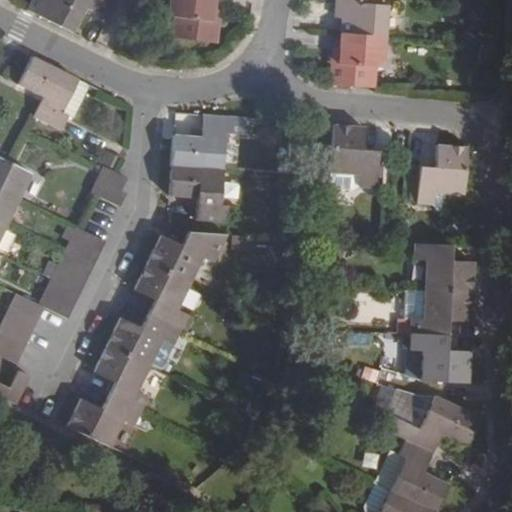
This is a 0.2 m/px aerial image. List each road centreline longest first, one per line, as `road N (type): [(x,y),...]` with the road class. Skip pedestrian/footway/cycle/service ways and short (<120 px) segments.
road 1 (residential): [(256,64),(311,100),(443,112),(468,122),(493,154),(483,511)]
road 2 (residential): [(156,94),(150,213),(90,347),(68,370)]
road 3 (residential): [(0,18),(156,94)]
